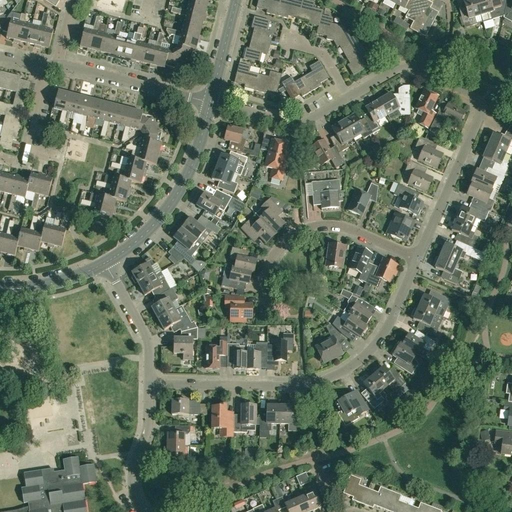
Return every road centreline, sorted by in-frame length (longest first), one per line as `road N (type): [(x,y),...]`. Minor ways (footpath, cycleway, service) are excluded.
road 1 (residential): [(150,384),(296,386),(329,378),(372,348),(418,257)]
road 2 (residential): [(418,257),(480,101),(408,66),(349,97)]
road 3 (residential): [(263,319),(272,257),(305,229),(338,227),(418,257)]
road 4 (tertiary): [(210,102),(177,193),(140,238),(105,262)]
road 5 (residential): [(210,102),(57,65)]
road 6 (residential): [(210,102),(298,123),(349,97)]
road 7 (residential): [(150,384),(147,340),(105,262)]
road 8 (residential): [(143,511),(132,481),(150,384)]
